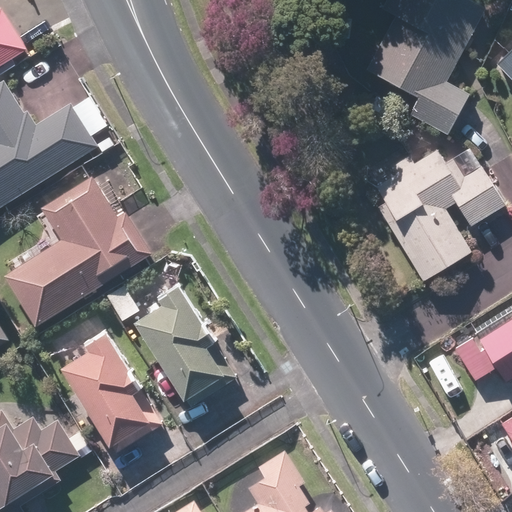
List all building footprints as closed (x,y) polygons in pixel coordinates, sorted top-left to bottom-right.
[(483,7),(468,0),(383,0),(376,14),(387,20),(358,76),(411,104),(403,120),(440,139),(464,92),(445,82),(483,7)] [(0,68),(37,46),(9,1),(0,6),(0,68)] [(511,42),(488,67),(511,90),(511,42)] [(0,206),(105,142),(78,99),(42,121),(13,74),(0,82),(0,206)] [(405,151),(355,182),(411,274),(462,243),(456,234),(499,208),(474,167),(461,175),(441,142),(410,161),(405,151)] [(10,267),(42,321),(159,250),(133,206),(124,211),(100,171),(49,202),(68,232),(10,267)] [(230,333),(192,275),(171,289),(176,296),(145,316),(200,402),(246,373),(223,337),(230,333)] [(148,307),(129,280),(110,293),(128,320),(148,307)] [(511,308),(450,346),(473,383),(490,373),(498,387),(511,379),(511,308)] [(0,348),(17,338),(0,309),(0,348)] [(156,381),(118,322),(97,335),(101,342),(73,359),(129,446),(172,419),(150,384),(156,381)] [(0,511),(36,511),(37,511),(30,501),(69,476),(64,468),(97,447),(85,427),(77,432),(65,414),(49,423),(41,411),(34,416),(21,396),(0,409),(0,511)] [(511,409),(493,421),(511,451),(511,409)] [(329,511),(328,511),(319,511),(283,452),(254,470),(259,478),(243,488),(253,505),(241,511),(329,511)] [(197,511),(192,502),(174,511),(197,511)]
